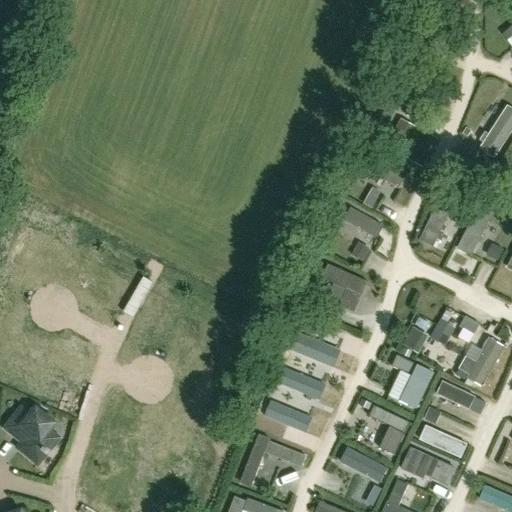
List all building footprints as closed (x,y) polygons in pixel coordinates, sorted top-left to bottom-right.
[(511,26),(502,35),(511,46),(511,26)] [(485,132),(479,141),(484,143),(481,148),(495,157),(511,131),(511,110),(507,108),(489,135),(485,132)] [(401,120),(386,148),(423,168),(438,140),(401,120)] [(453,151),(444,166),(473,183),(482,169),(453,151)] [(482,169),(473,183),(484,190),(493,176),(482,169)] [(0,237),(8,241),(17,220),(3,215),(0,221),(0,237)] [(351,290),(342,309),(353,314),(367,283),(328,265),(323,277),(351,290)] [(288,301),(300,306),(305,294),(293,289),(288,301)] [(452,308),(425,348),(440,358),(468,319),(452,308)] [(487,341),(483,348),(484,350),(476,365),(465,360),(459,370),(470,376),(468,380),(482,388),(503,349),(499,346),(498,344),(491,340),(487,341)] [(397,356),(392,367),(412,377),(400,402),(416,409),(433,373),(397,356)] [(443,383),(437,395),(480,415),(485,403),(443,383)] [(374,406),(369,417),(390,427),(379,448),(395,456),(410,423),(374,406)] [(48,452),(58,439),(48,432),(54,424),(36,410),(29,418),(25,415),(26,414),(21,410),(7,428),(17,437),(21,432),(29,438),(20,448),(38,463),(46,454),(47,454),(48,452)] [(420,440),(463,458),(472,438),(429,419),(420,440)] [(252,487),(265,453),(301,468),(305,457),(269,442),(270,440),(259,436),(241,483),(252,487)] [(410,448),(401,469),(423,479),(425,475),(447,485),(455,468),(410,448)] [(511,511),(511,497),(485,486),(479,499),(507,511),(511,511)] [(242,511),(243,510),(247,511),(280,511),(247,499),(246,502),(234,498),(228,511),(242,511)] [(343,511),(320,502),(315,511),(343,511)]
